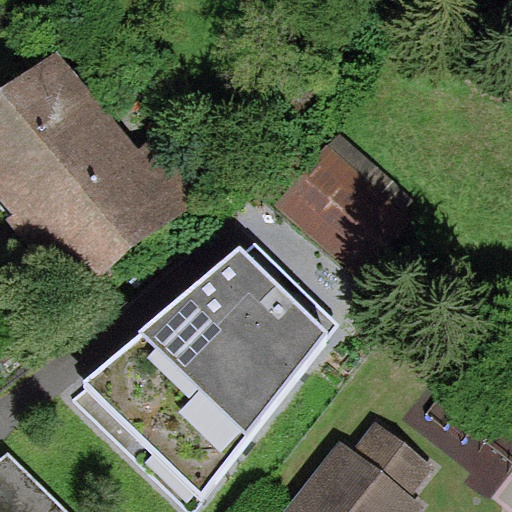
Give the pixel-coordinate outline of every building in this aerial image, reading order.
[(60,72),(0,122),(0,189),(85,289),(179,210),(60,72)] [(288,212),(369,284),(422,225),(341,153),(288,212)] [(242,263),(89,393),(204,501),(331,341),(242,263)] [(340,450),(293,511),(415,511),(405,504),(433,467),(383,430),(358,464),(340,450)] [(68,511),(11,457),(0,468),(0,511),(68,511)]
